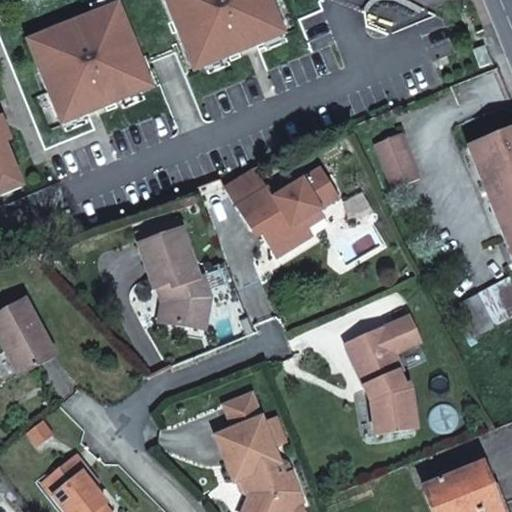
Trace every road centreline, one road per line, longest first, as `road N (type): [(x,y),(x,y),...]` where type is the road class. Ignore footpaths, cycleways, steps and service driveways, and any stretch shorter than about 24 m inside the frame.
road 1 (residential): [(344,6),(340,22),(357,59),(351,79),(80,192)]
road 2 (unknown): [(118,445),(176,384),(279,337)]
road 3 (residential): [(188,511),(78,407)]
